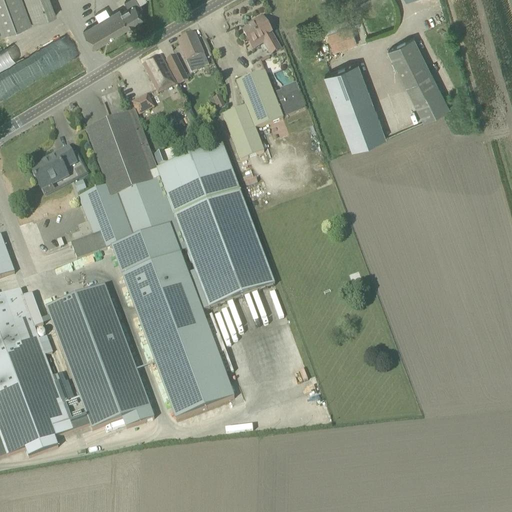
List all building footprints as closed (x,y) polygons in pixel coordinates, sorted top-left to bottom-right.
[(32,25),(22,0),(0,0),(0,27),(3,36),(32,25)] [(24,0),(34,24),(56,16),(50,0),(24,0)] [(113,14),(124,30),(143,19),(135,5),(122,13),(120,10),(113,14)] [(124,30),(113,14),(83,31),(93,48),(124,30)] [(271,55),(280,50),(271,34),(272,34),(262,18),(254,22),(255,25),(250,28),(243,32),(251,46),(253,50),(264,43),(271,55)] [(327,34),(333,52),(357,44),(351,26),(327,34)] [(195,34),(178,42),(191,74),(209,66),(195,34)] [(413,38),(388,51),(424,122),(449,110),(413,38)] [(10,46),(0,51),(0,71),(19,60),(10,46)] [(158,94),(175,85),(160,57),(143,66),(158,94)] [(175,57),(166,61),(178,86),(188,81),(175,57)] [(0,74),(0,101),(41,79),(30,58),(0,74)] [(358,63),(324,76),(331,95),(334,101),(338,114),(352,151),(386,138),(372,101),(367,86),(358,63)] [(236,84),(246,108),(223,117),(240,162),(263,153),(255,131),(282,120),(282,119),(304,111),(297,93),(275,101),(265,73),(236,84)] [(139,117),(154,109),(147,96),(132,103),(139,117)] [(221,99),(214,103),(218,111),(226,108),(221,99)] [(192,128),(198,124),(191,111),(188,112),(186,116),(192,128)] [(90,140),(107,186),(78,197),(88,225),(93,237),(71,245),(77,261),(111,249),(170,227),(180,254),(187,251),(157,170),(139,122),(135,113),(86,131),(90,140)] [(181,122),(173,127),(176,131),(184,127),(181,122)] [(222,146),(157,170),(198,282),(209,311),(275,286),(222,146)] [(65,170),(77,164),(68,148),(45,160),(46,162),(31,171),(42,191),(45,196),(55,191),(53,186),(69,178),(65,170)] [(164,152),(154,156),(159,168),(169,164),(164,152)] [(84,190),(81,182),(75,184),(78,193),(84,190)] [(202,313),(209,311),(198,282),(191,284),(180,254),(170,227),(111,249),(176,421),(234,399),(202,313)] [(0,437),(3,445),(0,446),(0,459),(25,450),(29,459),(58,448),(55,439),(73,433),(71,426),(45,357),(52,354),(46,338),(39,341),(35,330),(43,326),(32,296),(24,300),(20,291),(0,298),(0,279),(15,274),(1,237),(0,236),(0,437)] [(335,274),(350,270),(349,266),(334,270),(335,274)] [(136,415),(140,425),(154,420),(104,287),(46,309),(87,420),(71,426),(73,433),(90,426),(92,432),(136,415)] [(225,436),(254,431),(253,426),(224,430),(225,436)]
